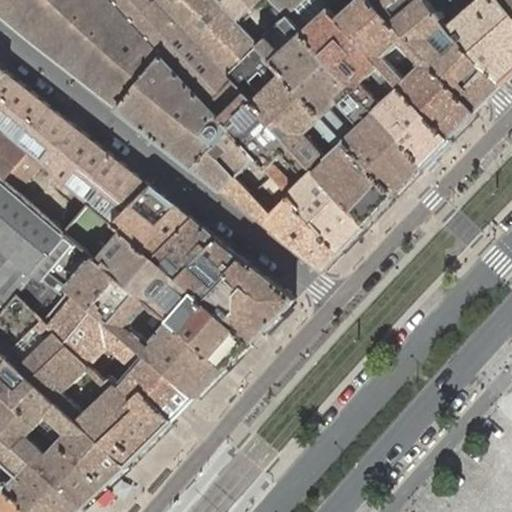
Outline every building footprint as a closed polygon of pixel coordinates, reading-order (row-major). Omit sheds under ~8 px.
[(163,56),(209,106),(235,81),(229,75),(159,0),(0,0),(0,14),(26,35),(73,72),(120,109),(163,56)] [(318,171),(369,226),(397,195),(347,141),(326,118),(284,74),(273,61),(259,47),(236,22),(215,0),(159,0),(229,75),(235,81),(246,93),(255,103),(316,169),(318,171)] [(273,0),(215,0),(236,22),(259,47),(273,61),(284,74),(326,118),(347,141),(397,195),(427,164),(307,36),(304,32),(292,20),(273,0)] [(273,0),(292,20),(313,0),(273,0)] [(325,0),(332,8),(335,10),(343,19),(388,67),(407,88),(453,138),(478,111),(380,5),(375,0),(325,0)] [(453,70),(396,0),(385,0),(380,5),(478,111),(487,102),(482,97),(453,70)] [(427,0),(396,0),(453,70),(482,97),(487,102),(496,93),(505,84),(482,64),(464,46),(427,0)] [(429,0),(427,0),(464,46),(482,64),(505,84),(506,83),(483,63),(464,45),(450,26),(429,0)] [(429,0),(450,26),(464,45),(483,63),(506,83),(511,77),(511,9),(504,0),(479,0),(466,13),(455,0),(429,0)] [(427,164),(453,138),(407,88),(388,105),(369,85),(388,67),(343,19),(335,10),(307,36),(427,164)] [(223,191),(257,157),(221,119),(209,106),(163,56),(120,109),(223,191)] [(0,79),(9,71),(0,63),(0,79)] [(157,258),(196,219),(154,185),(80,126),(9,71),(0,79),(0,125),(32,152),(92,202),(157,258)] [(255,103),(246,93),(235,81),(209,106),(221,119),(257,157),(267,169),(290,194),(301,206),(344,251),(369,226),(318,171),(316,169),(255,103)] [(0,175),(8,182),(32,152),(0,125),(0,175)] [(76,240),(67,232),(0,175),(0,316),(19,293),(109,381),(114,376),(118,381),(122,384),(135,399),(146,389),(175,420),(199,396),(70,286),(51,270),(76,240)] [(301,206),(290,194),(274,214),(239,176),(223,191),(274,230),(324,270),(325,270),(326,270),(344,251),(301,206)] [(92,202),(67,232),(76,240),(92,254),(95,256),(100,260),(228,368),(254,342),(157,258),(92,202)] [(295,297),(196,219),(157,258),(254,342),(296,301),(296,300),(296,298),(295,297)] [(92,254),(76,240),(51,270),(70,286),(95,256),(92,254)] [(95,256),(70,286),(199,396),(228,368),(100,260),(95,256)] [(131,464),(175,420),(146,389),(135,399),(122,384),(118,381),(114,376),(109,381),(19,293),(0,316),(0,349),(13,358),(131,464)] [(0,385),(108,485),(131,464),(13,358),(0,349),(0,385)] [(0,428),(85,506),(108,485),(0,385),(0,428)] [(0,478),(36,511),(78,511),(85,506),(0,428),(0,478)] [(0,511),(36,511),(0,478),(0,511)]
